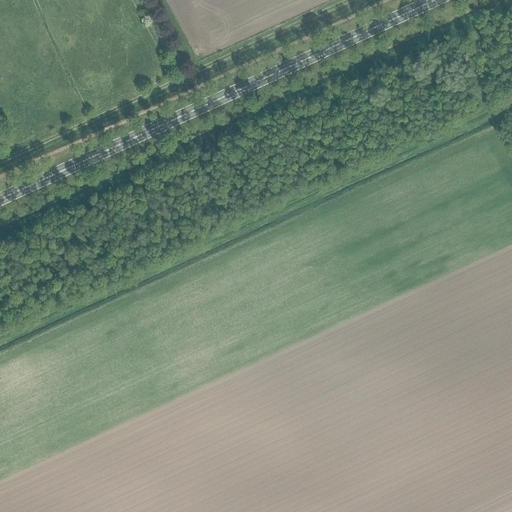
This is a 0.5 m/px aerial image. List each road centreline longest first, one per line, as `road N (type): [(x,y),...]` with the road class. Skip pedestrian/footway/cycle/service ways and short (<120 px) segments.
road 1 (trunk): [(0,200),(436,0)]
road 2 (track): [(0,159),(345,0)]
